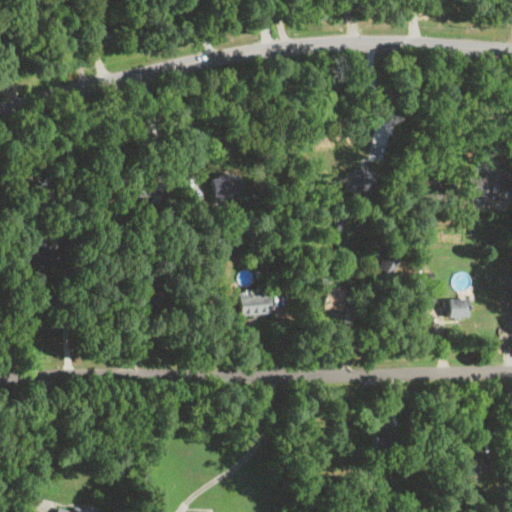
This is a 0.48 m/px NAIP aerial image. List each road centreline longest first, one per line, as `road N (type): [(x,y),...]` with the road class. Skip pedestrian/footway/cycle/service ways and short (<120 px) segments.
road 1 (tertiary): [(0,108),(287,47),(511,50)]
road 2 (residential): [(511,373),(0,383)]
